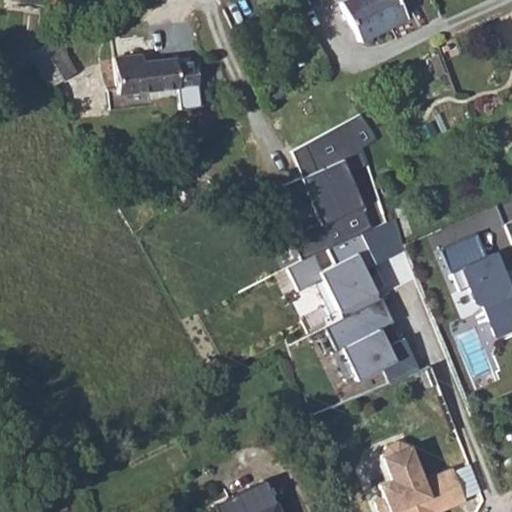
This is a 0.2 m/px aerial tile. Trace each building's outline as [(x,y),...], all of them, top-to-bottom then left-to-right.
[(296,0),(302,10),(321,0),(296,0)] [(395,0),(339,0),(357,38),(403,15),(395,0)] [(55,37),(27,51),(49,89),(76,73),(55,37)] [(140,55),(111,59),(115,107),(148,104),(147,90),(195,85),(193,61),(174,63),(173,59),(141,62),(140,55)] [(335,245),(373,227),(349,171),(367,164),(362,146),(377,136),(361,112),(291,150),(300,176),(272,188),(280,211),(309,200),(319,222),(290,234),(302,259),(335,245)] [(302,259),(286,266),(298,289),(322,279),(341,316),(380,297),(367,268),(406,249),(394,218),(373,227),(335,245),(302,259)] [(511,287),(511,288),(496,248),(487,251),(477,231),(439,246),(457,289),(466,285),(474,303),(481,304),(496,338),(511,330),(511,287)] [(394,319),(382,296),(380,297),(341,316),(324,325),(347,376),(354,372),(357,379),(382,367),(389,381),(420,367),(405,337),(389,343),(380,327),(394,319)] [(411,443),(381,454),(390,478),(378,482),(383,496),(375,500),(379,511),(390,511),(399,509),(399,511),(438,511),(466,498),(453,467),(425,476),(411,443)] [(284,511),(279,498),(247,511),(284,511)]
